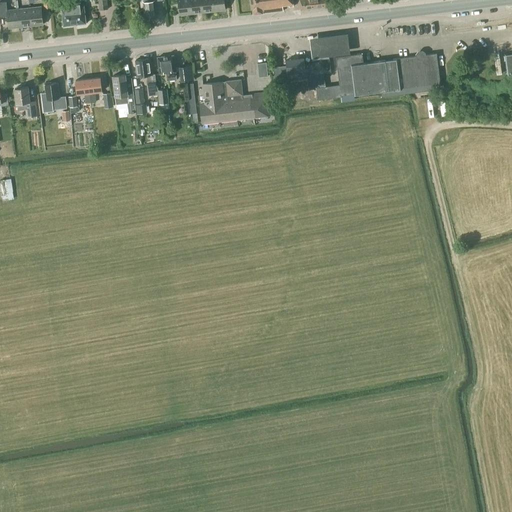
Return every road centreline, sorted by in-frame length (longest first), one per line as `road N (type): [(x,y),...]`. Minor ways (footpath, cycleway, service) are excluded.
road 1 (primary): [(0,58),(507,0)]
road 2 (track): [(511,126),(458,124),(428,135),(454,252)]
